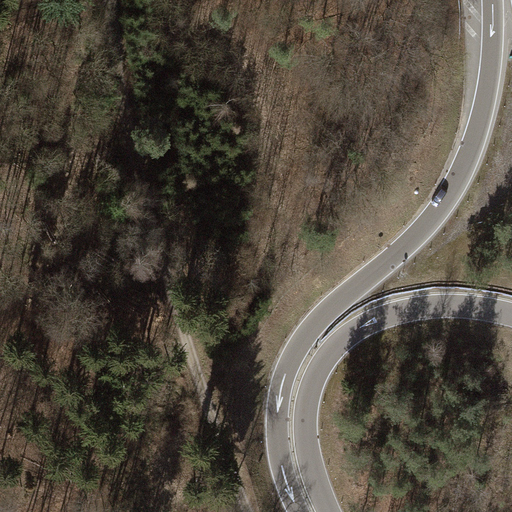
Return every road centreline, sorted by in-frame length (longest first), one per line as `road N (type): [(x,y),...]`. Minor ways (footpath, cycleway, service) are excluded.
road 1 (motorway): [(498,0),(483,112),(456,184),(420,233),(307,333),(288,365),(278,433),(299,511)]
road 2 (track): [(112,0),(134,150),(214,422),(249,511)]
road 3 (secondary): [(330,511),(306,432),(311,388),(330,353),(351,333),(405,310),(458,305),(511,314)]
